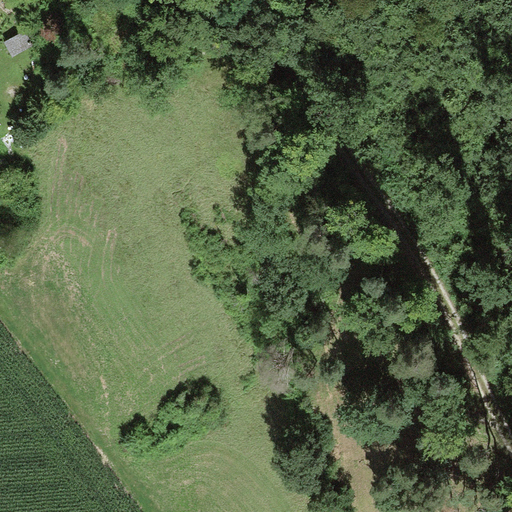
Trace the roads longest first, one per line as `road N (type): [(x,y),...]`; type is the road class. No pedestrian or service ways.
road 1 (track): [(202,0),(294,70),(385,207),(452,340),(511,432)]
road 2 (track): [(0,310),(148,511)]
